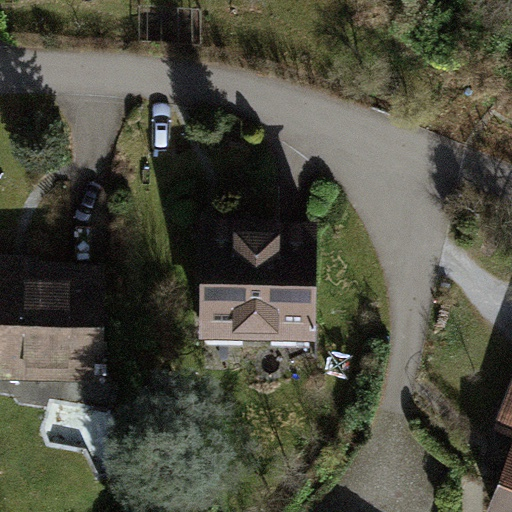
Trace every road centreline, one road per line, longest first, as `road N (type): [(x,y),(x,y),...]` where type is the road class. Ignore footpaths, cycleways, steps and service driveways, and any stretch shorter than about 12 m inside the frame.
road 1 (residential): [(434,156),(176,85),(0,81)]
road 2 (residential): [(434,156),(418,323),(375,511)]
